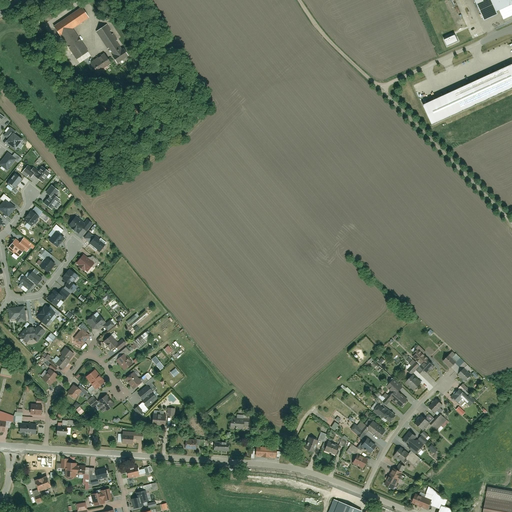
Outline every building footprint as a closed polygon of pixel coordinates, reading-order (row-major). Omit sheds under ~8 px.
[(511,0),(491,0),(497,12),(511,6),(511,0)] [(89,51),(73,30),(89,18),(81,7),(54,27),(62,38),(65,36),(81,57),(89,51)] [(96,33),(109,49),(91,63),(98,73),(116,59),(119,63),(131,54),(108,24),(96,33)] [(433,124),(511,87),(511,65),(424,106),(433,124)] [(13,132),(6,142),(16,149),(23,139),(13,132)] [(8,152),(0,162),(0,163),(8,170),(17,159),(8,152)] [(34,169),(29,165),(22,173),(28,177),(34,169)] [(51,173),(42,166),(35,176),(44,182),(51,173)] [(14,190),(22,179),(15,173),(7,184),(14,190)] [(45,204),(53,209),(60,199),(53,194),(45,204)] [(0,206),(0,209),(9,216),(16,206),(6,199),(0,206)] [(24,219),(32,225),(39,216),(32,210),(24,219)] [(77,215),(69,226),(80,234),(84,228),(87,230),(91,225),(77,215)] [(63,231),(56,224),(53,228),(60,234),(63,231)] [(57,246),(64,238),(57,232),(49,240),(57,246)] [(97,252),(98,250),(101,253),(107,245),(97,236),(96,238),(90,233),(85,239),(91,244),(90,246),(97,252)] [(25,247),(15,240),(9,248),(19,255),(25,247)] [(56,264),(50,259),(52,256),(46,250),(41,255),(48,261),(42,268),(48,273),(56,264)] [(91,255),(88,259),(84,255),(77,264),(88,273),(94,264),(96,266),(99,262),(91,255)] [(64,277),(71,284),(78,275),(71,269),(64,277)] [(43,278),(34,271),(28,278),(35,283),(37,285),(43,278)] [(30,290),(35,283),(28,278),(24,275),(20,282),(30,290)] [(49,301),(56,306),(63,296),(56,291),(49,301)] [(37,317),(46,324),(56,313),(46,305),(37,317)] [(9,308),(10,323),(25,322),(24,307),(9,308)] [(94,313),(87,321),(95,328),(98,328),(107,322),(100,314),(97,317),(94,313)] [(110,321),(104,326),(108,331),(114,325),(110,321)] [(37,328),(36,328),(36,326),(30,325),(27,323),(25,327),(27,329),(19,338),(22,340),(22,342),(25,342),(27,344),(30,339),(34,339),(38,343),(46,332),(39,326),(37,328)] [(74,340),(82,347),(91,336),(83,329),(74,340)] [(51,334),(46,340),(51,344),(56,338),(51,334)] [(117,348),(120,350),(126,345),(122,341),(118,344),(111,336),(104,342),(113,351),(117,348)] [(135,343),(140,348),(146,343),(141,337),(135,343)] [(67,348),(59,359),(57,357),(54,361),(56,363),(55,363),(64,370),(76,355),(67,348)] [(126,348),(114,358),(125,370),(132,364),(125,356),(130,352),(126,348)] [(420,367),(427,374),(434,365),(428,360),(429,359),(419,350),(413,357),(422,365),(420,367)] [(449,355),(443,362),(451,369),(457,362),(449,355)] [(156,356),(152,359),(160,370),(164,366),(156,356)] [(2,367),(0,376),(12,378),(13,369),(2,367)] [(94,368),(85,377),(97,390),(107,380),(94,368)] [(176,368),(170,372),(174,377),(180,372),(176,368)] [(465,368),(458,376),(467,383),(474,375),(465,368)] [(45,371),(41,377),(44,379),(43,380),(51,386),(59,376),(50,370),(48,373),(45,371)] [(133,373),(125,380),(135,390),(142,383),(133,373)] [(147,373),(141,379),(145,384),(151,378),(147,373)] [(412,377),(405,385),(415,393),(422,385),(412,377)] [(157,389),(152,384),(155,381),(153,378),(146,384),(148,386),(138,395),(144,401),(157,389)] [(392,379),(386,385),(395,392),(391,397),(402,406),(408,399),(399,392),(402,388),(392,379)] [(69,394),(75,399),(82,391),(75,386),(69,394)] [(451,396),(459,404),(463,400),(470,407),(477,401),(469,394),(461,386),(451,396)] [(104,394),(96,404),(107,413),(115,403),(104,394)] [(144,402),(148,407),(158,399),(154,394),(144,402)] [(439,397),(429,408),(437,414),(447,403),(439,397)] [(382,402),(374,412),(390,423),(397,413),(382,402)] [(142,403),(139,406),(144,411),(147,408),(142,403)] [(45,406),(32,406),(32,415),(45,415),(45,406)] [(138,407),(134,410),(140,416),(143,413),(138,407)] [(459,407),(456,410),(463,417),(466,413),(459,407)] [(178,408),(168,408),(168,420),(178,420),(178,408)] [(0,409),(0,419),(11,422),(13,414),(0,409)] [(14,414),(14,424),(21,424),(22,415),(14,414)] [(425,415),(417,424),(423,430),(431,420),(425,415)] [(154,416),(154,426),(166,425),(166,416),(154,416)] [(442,417),(433,426),(440,433),(449,424),(442,417)] [(232,419),(232,428),(245,427),(245,419),(232,419)] [(375,421),(368,430),(381,439),(388,430),(375,421)] [(0,422),(0,431),(6,433),(9,425),(0,422)] [(22,424),(22,434),(37,434),(37,424),(22,424)] [(57,426),(58,436),(70,436),(70,425),(57,426)] [(356,426),(352,431),(360,437),(363,431),(356,426)] [(424,431),(421,435),(428,440),(431,436),(424,431)] [(135,433),(122,433),(123,443),(135,443),(135,433)] [(408,433),(402,441),(418,454),(425,446),(408,433)] [(305,449),(314,453),(319,441),(310,438),(305,449)] [(368,438),(362,447),(371,454),(378,445),(368,438)] [(186,440),(186,449),(198,449),(198,440),(186,440)] [(215,441),(215,450),(230,451),(230,442),(215,441)] [(330,441),(326,451),(337,455),(341,446),(330,441)] [(257,447),(256,455),(275,457),(276,448),(257,447)] [(401,447),(394,457),(403,464),(410,454),(401,447)] [(358,456),(353,464),(364,469),(368,461),(358,456)] [(61,468),(66,468),(66,477),(75,477),(75,475),(85,475),(85,465),(75,465),(75,462),(69,462),(69,458),(61,458),(61,468)] [(128,467),(129,479),(142,477),(140,465),(128,467)] [(87,467),(87,476),(96,475),(96,467),(87,467)] [(97,469),(98,479),(109,478),(108,468),(97,469)] [(393,469),(385,486),(395,490),(403,473),(393,469)] [(36,480),(40,492),(52,487),(48,476),(36,480)] [(511,506),(511,488),(490,484),(487,502),(511,506)] [(432,487),(429,486),(425,497),(417,493),(412,502),(429,509),(431,505),(441,509),(442,505),(445,506),(448,500),(432,487)] [(103,490),(104,501),(114,500),(112,488),(103,490)] [(132,499),(134,509),(143,507),(142,502),(148,501),(146,490),(138,492),(139,497),(132,499)] [(87,495),(89,506),(103,504),(101,493),(87,495)] [(37,496),(38,502),(46,501),(45,494),(37,496)] [(334,499),(329,511),(363,511),(334,499)] [(511,511),(511,506),(487,502),(484,511),(511,511)]
